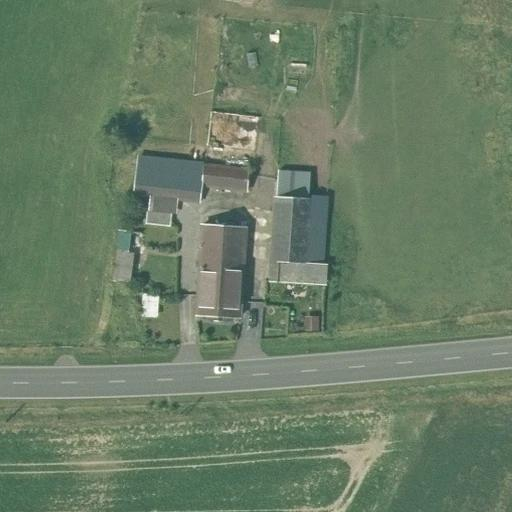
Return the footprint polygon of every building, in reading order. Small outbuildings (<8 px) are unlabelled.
[(248,171),(138,158),(133,194),(200,202),(202,186),(247,191),(248,171)] [(312,183),(276,181),(275,197),(311,200),(312,183)] [(311,200),(275,197),(270,263),(307,265),(311,200)] [(326,201),(311,200),(307,265),(322,266),(326,201)] [(245,229),(202,226),(197,316),(239,319),(245,229)] [(144,234),(121,232),(118,252),(126,253),(142,255),(144,234)] [(126,253),(118,252),(114,281),(127,283),(130,265),(125,265),(126,253)] [(307,265),(270,263),(269,282),(326,285),(327,266),(322,266),(307,265)] [(156,296),(144,295),(142,317),(154,318),(156,296)]
